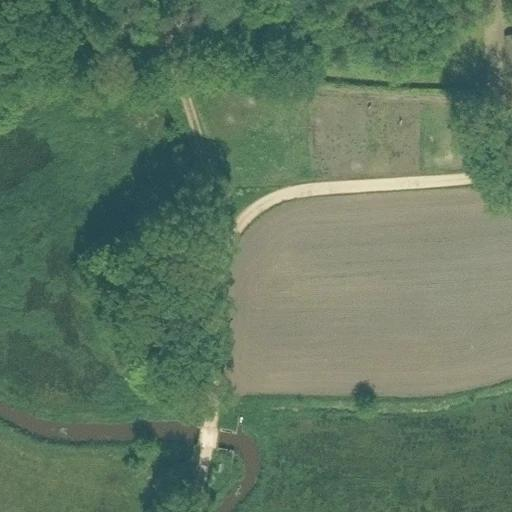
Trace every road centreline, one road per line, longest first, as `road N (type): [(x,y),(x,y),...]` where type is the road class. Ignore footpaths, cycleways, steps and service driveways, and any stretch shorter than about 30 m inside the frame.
road 1 (track): [(189,511),(209,423),(213,216),(207,164),(170,63),(139,30)]
road 2 (track): [(213,216),(231,218),(262,198),(307,187),(511,170)]
road 3 (track): [(139,30),(0,55)]
